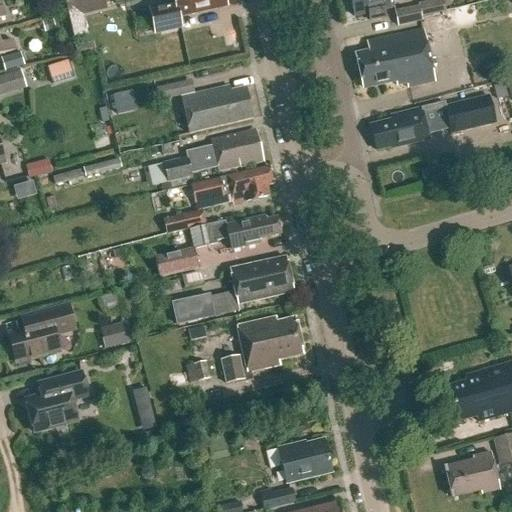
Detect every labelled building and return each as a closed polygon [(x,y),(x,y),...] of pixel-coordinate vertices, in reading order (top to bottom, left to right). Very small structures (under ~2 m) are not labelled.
[(87,0),(66,5),(73,39),(87,36),(83,15),(106,10),(103,0),(87,0)] [(173,0),(174,3),(149,9),(155,35),(181,29),(178,18),(195,14),(198,15),(203,14),(205,11),(225,7),(224,4),(225,0),(173,0)] [(403,0),(349,0),(353,16),(368,13),(370,22),(385,19),(384,11),(391,10),(391,9),(393,9),(392,3),(403,0)] [(421,18),(430,16),(445,13),(442,0),(439,0),(418,4),(419,7),(394,12),(398,27),(422,22),(421,18)] [(430,61),(424,32),(366,44),(369,54),(355,57),(362,89),(383,85),(383,86),(385,86),(391,86),(394,84),(395,83),(396,87),(406,85),(407,89),(435,83),(432,68),(436,67),(434,60),(430,61)] [(0,55),(15,51),(13,42),(0,45),(0,55)] [(20,53),(1,59),(5,72),(23,66),(20,53)] [(68,62),(47,68),(51,81),(72,75),(68,62)] [(0,77),(0,96),(26,89),(20,71),(0,77)] [(191,81),(156,89),(159,102),(194,94),(191,81)] [(503,84),(493,86),(497,101),(507,98),(503,84)] [(229,93),(228,88),(220,90),(180,99),(189,136),(253,121),(245,89),(229,93)] [(451,135),(494,124),(487,98),(445,109),(451,135)] [(428,140),(421,110),(391,118),(392,122),(370,127),(376,152),(399,146),(399,148),(428,140)] [(202,151),(196,152),(198,159),(202,173),(217,169),(218,173),(240,168),(240,169),(263,163),(257,137),(250,139),(248,133),(211,142),(213,148),(202,151)] [(162,166),(149,169),(154,188),(167,184),(168,186),(192,180),(191,176),(202,173),(198,159),(188,162),(187,158),(162,165),(162,166)] [(40,177),(52,174),(48,160),(37,163),(40,177)] [(273,186),(269,168),(192,186),(196,203),(230,195),(232,206),(250,202),(252,203),(257,202),(258,200),(269,197),(267,187),(273,186)] [(82,170),(53,178),(55,186),(84,178),(82,170)] [(201,212),(163,220),(166,235),(204,227),(201,212)] [(217,242),(228,240),(231,252),(257,246),(257,245),(259,241),(280,236),(276,220),(266,222),(265,218),(226,227),(225,222),(189,231),(194,251),(217,245),(217,242)] [(122,250),(113,252),(115,261),(125,258),(122,250)] [(198,271),(195,256),(179,259),(178,253),(154,258),(159,280),(198,271)] [(293,293),(287,268),(285,259),(284,259),(284,260),(230,271),(235,293),(209,298),(209,296),(172,305),(176,326),(214,318),(214,317),(241,311),(239,306),(293,293)] [(74,331),(68,308),(22,320),(25,332),(8,336),(15,364),(58,353),(54,336),(74,331)] [(236,328),(241,351),(242,357),(221,361),(226,386),(243,382),(241,376),(280,367),(278,362),(287,360),(303,356),(299,338),(295,320),(287,321),(276,324),(275,319),(236,328)] [(99,331),(105,350),(132,342),(127,323),(99,331)] [(204,328),(188,331),(190,342),(206,339),(204,328)] [(206,362),(184,367),(188,384),(209,380),(206,362)] [(511,413),(511,363),(464,377),(466,383),(448,388),(458,423),(476,418),(477,423),(511,413)] [(41,398),(25,402),(34,434),(77,423),(71,401),(87,397),(81,374),(58,380),(37,386),(41,398)] [(134,429),(157,426),(155,416),(132,420),(134,429)] [(210,455),(233,450),(230,433),(207,439),(210,455)] [(511,434),(493,440),(500,467),(511,464),(511,434)] [(298,445),(287,448),(278,450),(286,485),(332,474),(324,441),(299,447),(298,445)] [(481,496),(499,492),(490,454),(472,458),(473,462),(444,469),(451,499),(480,492),(481,496)] [(151,470),(146,469),(142,472),(141,477),(144,481),(149,482),(152,479),(154,475),(151,470)] [(271,490),(259,493),(264,511),(296,504),(292,489),(272,494),(271,490)] [(241,511),(239,503),(216,508),(217,511),(241,511)]
